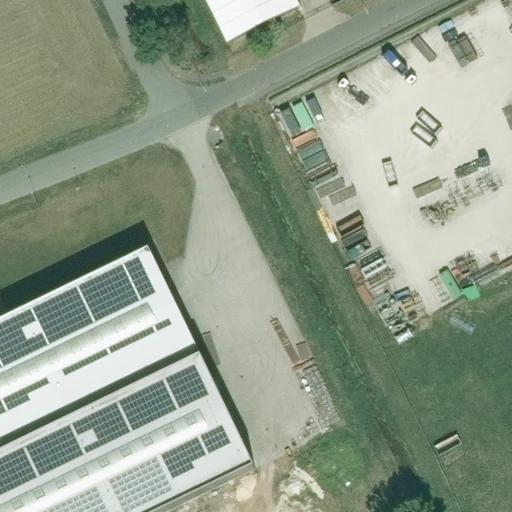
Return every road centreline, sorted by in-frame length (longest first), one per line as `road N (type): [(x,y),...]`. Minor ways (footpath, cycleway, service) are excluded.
road 1 (unknown): [(177,120),(365,511)]
road 2 (unclassified): [(177,120),(416,0)]
road 3 (unclassified): [(0,197),(177,120)]
road 4 (unclassified): [(177,120),(119,0)]
